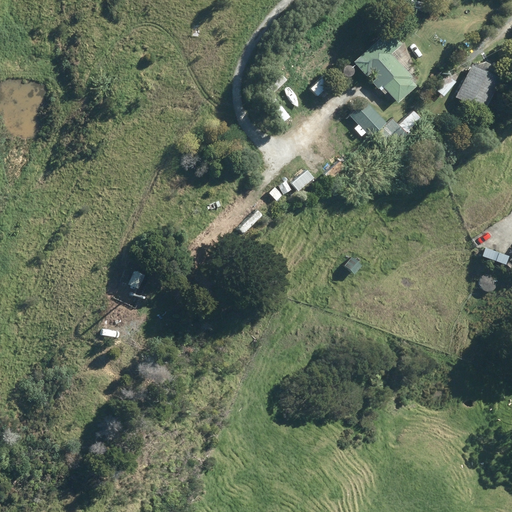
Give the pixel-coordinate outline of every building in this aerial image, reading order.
[(413,79),(389,54),(403,40),(390,26),(376,40),(372,35),(350,56),(391,99),(413,79)] [(495,71),(467,59),(451,94),(479,106),(495,71)] [(277,74),(255,94),(280,122),(292,111),(273,90),(284,80),(290,87),(297,81),(281,63),(273,70),(277,74)] [(330,82),(324,74),(307,89),(313,96),(330,82)] [(389,111),(382,116),(364,96),(347,111),(356,121),(352,124),(360,133),(363,130),(366,133),(371,129),(381,141),(396,128),(401,133),(420,116),(410,105),(396,118),(389,111)] [(351,128),(342,118),(329,129),(335,135),(346,147),(351,153),(363,141),(357,135),(351,128)] [(333,158),(346,147),(335,135),(322,146),(324,148),(333,158)] [(320,172),(326,179),(340,166),(333,158),(324,148),(308,163),(317,174),(320,172)] [(311,177),(303,168),(286,182),(294,191),(311,177)] [(273,201),(288,188),(280,179),(266,192),(273,201)] [(506,255),(481,246),(478,255),(503,264),(506,255)] [(358,264),(348,256),(340,266),(349,274),(358,264)] [(149,272),(128,263),(111,298),(132,308),(149,272)] [(478,276),(477,277),(477,279),(476,281),(476,282),(477,284),(477,286),(478,287),(479,288),(481,289),(482,290),(484,291),(485,291),(487,291),(489,291),(490,290),(492,289),(493,288),(494,287),(495,285),(496,284),(496,282),(496,280),(496,279),(495,277),(494,275),(493,274),(492,273),(490,272),(489,272),(487,271),(485,271),(483,272),(482,272),(480,273),(479,274),(478,276)]
